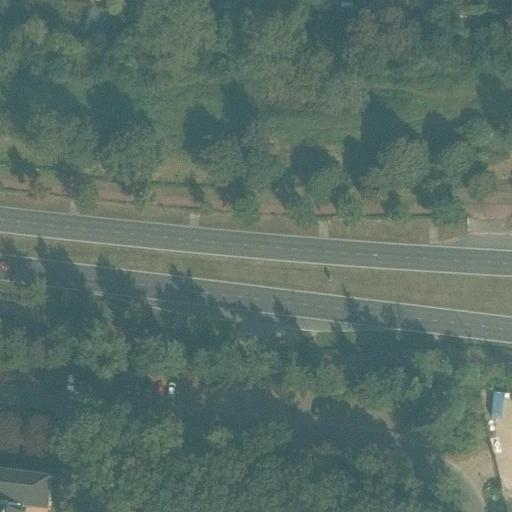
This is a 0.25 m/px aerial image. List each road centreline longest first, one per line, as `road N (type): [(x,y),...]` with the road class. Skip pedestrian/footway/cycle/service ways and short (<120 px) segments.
road 1 (primary): [(0,269),(511,332)]
road 2 (primary): [(511,265),(406,263),(0,220)]
road 3 (unclassified): [(478,511),(453,473),(400,443),(0,394)]
